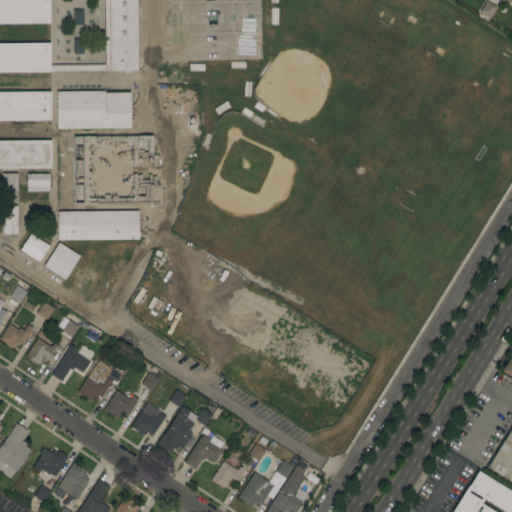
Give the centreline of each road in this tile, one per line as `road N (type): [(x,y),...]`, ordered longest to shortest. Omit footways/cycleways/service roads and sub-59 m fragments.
road 1 (residential): [(511,199),(318,511)]
road 2 (primary): [(511,248),(348,511)]
road 3 (residential): [(0,377),(207,511)]
road 4 (primary): [(384,511),(511,303)]
